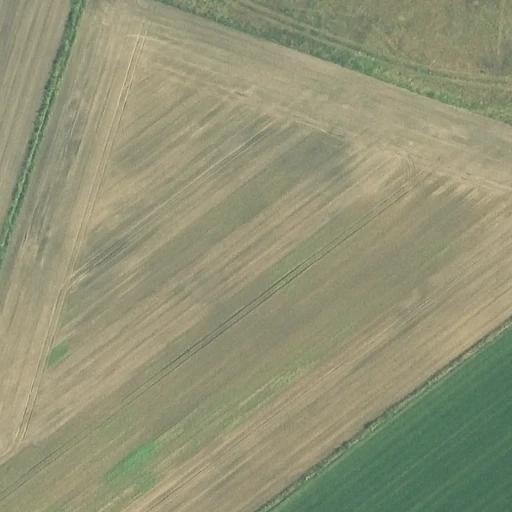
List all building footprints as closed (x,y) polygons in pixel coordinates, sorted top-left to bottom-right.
[(10,0),(9,3),(56,21),(59,12),(78,20),(85,1),(81,0),(10,0)] [(323,0),(321,6),(349,16),(354,0),(323,0)] [(404,0),(404,30),(452,31),(452,0),(404,0)] [(511,0),(482,0),(483,41),(511,40),(511,0)] [(108,4),(97,34),(110,39),(104,55),(127,64),(133,47),(146,52),(157,22),(138,15),(139,12),(128,8),(127,11),(108,4)] [(175,56),(167,77),(202,91),(208,76),(205,75),(217,45),(187,34),(178,57),(175,56)] [(253,76),(243,103),(260,109),(258,114),(290,127),(308,80),(276,67),(270,82),(253,76)] [(136,76),(123,109),(138,115),(151,81),(136,76)] [(333,94),(320,126),(337,132),(330,150),(376,168),(384,146),(366,139),(376,111),(361,105),(363,101),(343,93),(342,98),(333,94)] [(424,128),(423,145),(428,146),(426,163),(458,166),(459,155),(475,156),(477,133),(460,131),(462,113),(430,111),(429,129),(424,128)] [(233,128),(238,115),(229,112),(224,125),(233,128)] [(505,117),(502,153),(511,153),(511,115),(511,116),(511,117),(505,117)]
